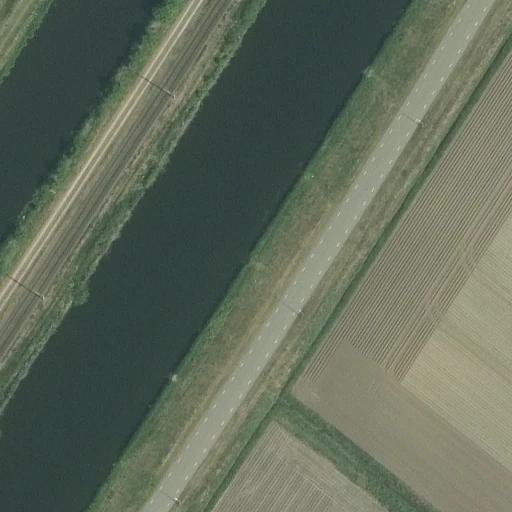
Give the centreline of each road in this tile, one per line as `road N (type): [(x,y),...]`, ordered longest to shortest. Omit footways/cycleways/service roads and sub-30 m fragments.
road 1 (tertiary): [(152,511),(480,0)]
road 2 (track): [(0,303),(196,0)]
